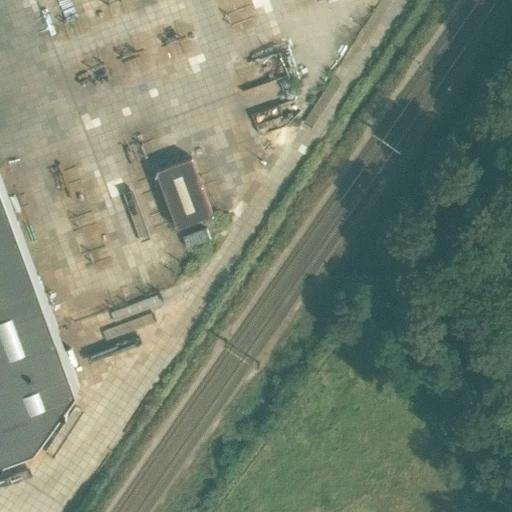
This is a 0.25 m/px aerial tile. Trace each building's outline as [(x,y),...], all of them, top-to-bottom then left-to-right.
[(58,0),(76,49),(107,38),(92,0),(58,0)] [(173,0),(119,0),(140,61),(189,46),(173,0)] [(156,169),(177,226),(212,213),(191,156),(156,169)] [(79,386),(0,170),(0,458),(4,460),(6,455),(37,444),(63,408),(69,407),(68,401),(79,386)] [(187,247),(211,238),(206,227),(183,236),(187,247)]
